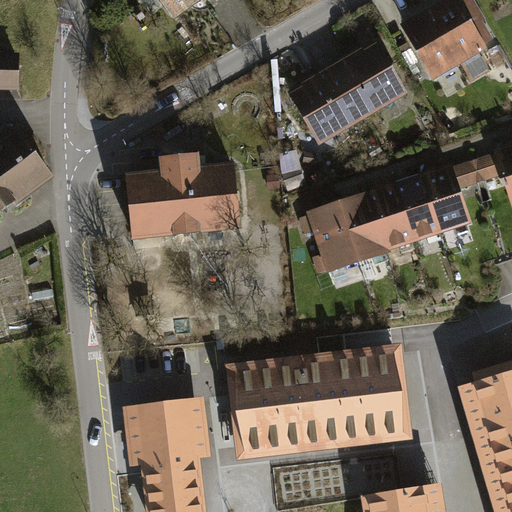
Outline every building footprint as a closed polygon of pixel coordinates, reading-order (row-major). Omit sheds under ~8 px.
[(192,0),(162,0),(173,14),(192,0)] [(457,0),(455,1),(454,0),(431,14),(459,61),(482,48),(481,46),(492,39),(482,21),(486,18),(474,0),(457,0)] [(459,61),(431,14),(407,27),(435,75),(459,61)] [(404,93),(377,46),(334,70),(362,118),(404,93)] [(0,91),(21,92),(23,55),(0,54),(0,91)] [(362,118),(334,70),(293,95),(321,142),(362,118)] [(0,224),(57,182),(20,131),(0,147),(0,224)] [(511,147),(498,153),(498,154),(505,173),(511,195),(511,147)] [(498,154),(451,169),(457,189),(505,173),(498,154)] [(247,235),(240,167),(208,170),(207,156),(163,160),(164,173),(129,177),(137,246),(247,235)] [(450,169),(422,178),(440,231),(468,222),(457,189),(451,169),(450,169)] [(422,178),(395,187),(413,240),(440,231),(422,178)] [(413,240),(395,187),(368,196),(385,249),(413,240)] [(385,249),(368,196),(340,205),(359,261),(386,252),(385,249)] [(359,261),(340,205),(312,214),(312,215),(305,218),(306,233),(317,230),(326,255),(315,258),(323,272),(330,269),(331,270),(359,261)] [(394,355),(237,373),(245,447),(402,429),(394,355)] [(511,511),(511,372),(473,384),(511,511)] [(215,461),(208,401),(126,411),(133,470),(145,470),(149,511),(210,511),(205,463),(215,461)] [(428,511),(424,488),(370,497),(371,511),(428,511)]
